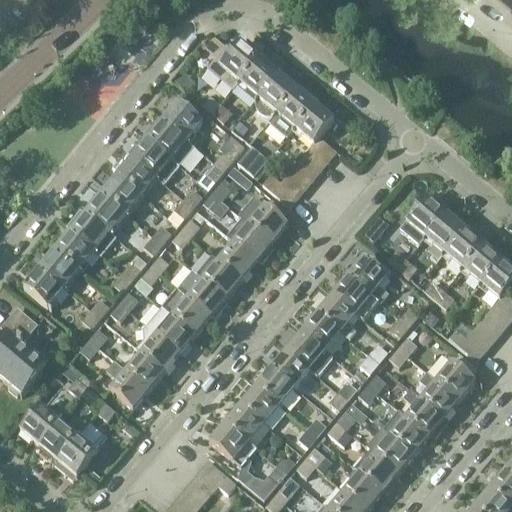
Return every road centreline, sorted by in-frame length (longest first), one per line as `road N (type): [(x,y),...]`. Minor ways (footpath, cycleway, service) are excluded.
road 1 (residential): [(416,135),(280,22),(229,3),(198,14),(0,251)]
road 2 (residential): [(101,511),(416,135)]
road 3 (residential): [(511,402),(420,511)]
road 4 (secondary): [(0,94),(96,2)]
road 5 (residential): [(511,216),(416,135)]
